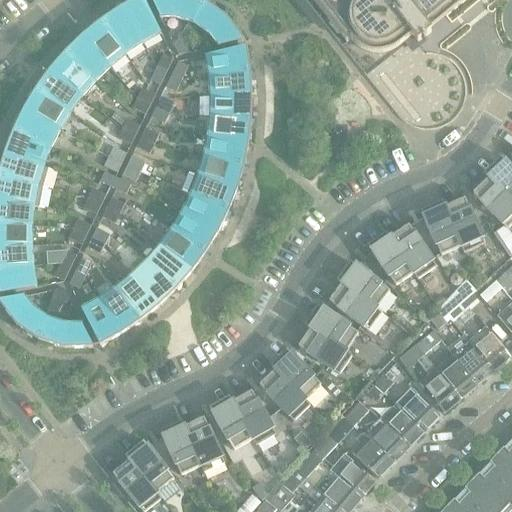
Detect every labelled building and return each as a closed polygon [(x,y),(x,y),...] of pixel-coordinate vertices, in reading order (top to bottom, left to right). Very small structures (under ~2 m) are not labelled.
[(143,0),(138,0),(121,10),(142,45),(160,35),(143,0)] [(174,19),(189,23),(193,25),(203,4),(190,0),(150,0),(159,18),(159,19),(174,19)] [(431,33),(429,31),(404,0),(391,0),(386,4),(383,0),(315,0),(339,29),(347,37),(357,43),(368,47),(379,48),(391,47),(402,43),(412,37),(417,44),(431,33)] [(404,0),(429,31),(468,0),(404,0)] [(226,20),(203,4),(193,25),(189,23),(179,38),(191,44),(197,27),(210,36),(218,48),(243,42),(226,20)] [(125,56),(142,45),(121,10),(101,23),(125,56)] [(110,69),(125,56),(101,23),(83,38),(110,69)] [(95,83),(110,69),(83,38),(65,54),(95,83)] [(187,54),(191,44),(179,38),(174,47),(178,56),(187,54)] [(206,57),(209,78),(249,73),(246,49),(206,57)] [(82,98),(95,83),(65,54),(50,72),(82,98)] [(163,55),(156,68),(166,73),(173,60),(163,55)] [(178,63),(172,76),(182,81),(188,68),(178,63)] [(160,86),(166,73),(156,68),(150,81),(160,86)] [(70,114),(82,98),(50,72),(36,92),(70,114)] [(251,97),(249,73),(209,78),(210,98),(251,97)] [(175,94),(182,81),(172,76),(165,89),(175,94)] [(142,90),(137,100),(150,106),(155,96),(142,90)] [(60,131),(70,114),(36,92),(24,112),(60,131)] [(250,120),(251,97),(210,98),(210,118),(250,120)] [(160,99),(155,109),(169,115),(173,106),(160,99)] [(145,116),(150,106),(137,100),(132,109),(145,116)] [(164,125),(169,115),(155,109),(151,118),(164,125)] [(51,150),(60,131),(24,112),(13,133),(51,150)] [(116,113),(111,119),(121,126),(126,120),(116,113)] [(248,144),(250,120),(210,118),(208,138),(248,144)] [(127,120),(122,130),(135,136),(140,127),(127,120)] [(145,129),(141,139),(154,146),(159,136),(145,129)] [(130,146),(135,136),(122,130),(117,140),(130,146)] [(43,168),(51,150),(13,133),(5,155),(43,168)] [(243,167),(248,144),(208,138),(204,158),(243,167)] [(149,155),(154,146),(141,139),(136,149),(149,155)] [(113,148),(108,158),(121,164),(126,155),(113,148)] [(53,171),(43,168),(5,155),(0,171),(0,178),(47,190),(53,171)] [(132,157),(127,167),(140,174),(145,164),(132,157)] [(117,174),(121,164),(108,158),(103,168),(117,174)] [(237,190),(243,167),(204,158),(198,177),(237,190)] [(483,175),(488,180),(489,179),(511,203),(511,171),(500,158),(483,175)] [(135,183),(140,174),(127,167),(122,177),(135,183)] [(100,183),(113,189),(117,179),(104,173),(100,183)] [(198,177),(191,196),(228,212),(237,190),(198,177)] [(47,191),(47,190),(0,178),(0,202),(34,207),(44,209),(47,191)] [(130,186),(117,179),(113,189),(126,196),(130,186)] [(511,225),(511,203),(489,179),(488,180),(473,195),(507,230),(511,225)] [(92,190),(88,200),(101,206),(106,197),(92,190)] [(218,233),(228,212),(191,196),(182,214),(218,233)] [(111,199),(106,209),(120,215),(124,206),(111,199)] [(96,216),(101,206),(88,200),(83,209),(96,216)] [(464,200),(445,209),(444,209),(461,248),(460,248),(463,255),(484,245),(464,200)] [(0,225),(32,227),(34,207),(0,202),(0,225)] [(441,257),(460,248),(461,248),(444,209),(445,209),(442,202),(421,212),(441,257)] [(115,225),(120,215),(106,209),(102,219),(115,225)] [(206,254),(218,233),(182,214),(172,231),(206,254)] [(78,220),(73,230),(86,237),(91,227),(78,220)] [(0,248),(31,248),(32,227),(0,225),(0,248)] [(408,227),(390,239),(390,240),(414,274),(413,275),(417,281),(436,268),(408,227)] [(81,246),(86,237),(73,230),(68,240),(81,246)] [(96,230),(91,239),(105,246),(109,236),(96,230)] [(511,239),(505,230),(495,237),(509,258),(511,255),(511,239)] [(192,273),(206,254),(172,231),(160,247),(192,273)] [(395,287),(413,275),(414,274),(390,240),(390,239),(386,233),(367,246),(395,287)] [(100,255),(105,246),(91,239),(87,249),(100,255)] [(176,291),(192,273),(160,247),(146,263),(176,291)] [(0,248),(0,271),(33,268),(31,248),(0,248)] [(66,252),(47,253),(47,266),(60,265),(66,252)] [(66,252),(60,265),(70,270),(76,256),(66,252)] [(82,259),(75,272),(85,277),(92,264),(82,259)] [(159,307),(176,291),(146,263),(132,277),(159,307)] [(336,282),(342,286),(342,285),(376,310),(389,293),(350,263),(336,282)] [(63,283),(70,270),(60,265),(54,278),(63,283)] [(0,295),(36,288),(33,268),(0,271),(0,295)] [(511,275),(507,271),(493,284),(501,293),(511,282),(511,275)] [(79,290),(85,277),(75,272),(69,285),(79,290)] [(452,286),(457,287),(461,285),(462,280),(460,275),(455,274),(451,277),(449,282),(452,286)] [(140,322),(159,307),(132,277),(116,289),(140,322)] [(466,281),(456,292),(471,311),(479,304),(472,296),(476,292),(466,281)] [(501,293),(493,284),(479,298),(487,306),(501,293)] [(382,314),(376,310),(342,285),(342,286),(329,303),(368,333),(382,314)] [(121,335),(140,322),(116,289),(99,300),(121,335)] [(54,291),(51,301),(62,307),(68,298),(63,290),(54,291)] [(474,315),(471,311),(456,292),(441,308),(450,320),(452,324),(459,318),(463,324),(474,315)] [(0,304),(15,325),(38,341),(48,321),(52,322),(62,307),(51,301),(45,318),(32,309),(23,297),(0,302),(0,304)] [(434,302),(439,310),(441,308),(446,303),(441,297),(434,302)] [(99,347),(121,335),(99,300),(81,310),(99,347)] [(511,303),(496,317),(511,335),(511,303)] [(304,327),(310,331),(311,330),(345,354),(346,353),(358,335),(317,307),(304,327)] [(437,330),(450,320),(441,308),(437,313),(438,314),(430,321),(437,330)] [(68,326),(52,322),(48,321),(38,341),(64,349),(93,349),(82,326),(68,326)] [(485,329),(469,342),(494,373),(510,360),(485,329)] [(352,357),(346,353),(345,354),(311,330),(310,331),(298,348),(339,376),(352,357)] [(433,333),(416,347),(423,356),(441,342),(433,333)] [(453,356),(452,357),(476,388),(494,373),(469,342),(452,355),(453,356)] [(407,370),(423,356),(416,347),(399,360),(407,370)] [(270,367),(275,372),(304,402),(305,401),(321,386),(287,351),(270,367)] [(452,357),(435,371),(460,401),(476,388),(452,357)] [(443,415),(460,401),(435,371),(418,385),(443,415)] [(310,407),(305,401),(304,402),(275,372),(259,387),(293,423),(310,407)] [(394,378),(389,373),(385,377),(391,382),(394,378)] [(385,376),(375,387),(384,395),(393,384),(391,382),(385,377),(385,376)] [(376,403),(384,395),(375,387),(367,395),(376,403)] [(410,390),(395,406),(424,434),(439,418),(410,390)] [(251,393),(233,404),(232,404),(253,441),(252,441),(256,447),(276,436),(251,393)] [(233,452),(252,441),(253,441),(232,404),(233,404),(229,397),(209,409),(233,452)] [(359,404),(344,421),(352,429),(367,412),(359,404)] [(395,406),(380,421),(379,421),(409,450),(424,434),(395,406)] [(204,420),(184,429),(183,429),(201,467),(200,468),(203,474),(224,465),(204,420)] [(365,439),(366,440),(367,439),(393,465),(409,450),(379,421),(380,421),(379,420),(366,433),(368,436),(365,439)] [(344,421),(328,438),(337,446),(352,429),(344,421)] [(181,422),(180,423),(160,432),(181,477),(200,468),(201,467),(183,429),(184,429),(181,422)] [(312,445),(301,434),(293,441),(304,452),(312,445)] [(320,463),(337,446),(328,438),(312,455),(320,463)] [(378,481),(393,465),(367,439),(366,440),(352,455),(378,481)] [(125,457),(129,463),(130,462),(156,495),(157,494),(174,481),(143,442),(125,457)] [(503,450),(502,451),(511,460),(511,449),(508,454),(503,450)] [(478,476),(477,477),(511,509),(511,508),(511,460),(502,451),(489,464),(493,469),(483,480),(478,476)] [(312,455),(296,472),(305,480),(320,463),(312,455)] [(331,473),(331,474),(337,480),(361,501),(376,484),(344,457),(330,473),(331,473)] [(146,511),(161,500),(157,494),(156,495),(130,462),(129,463),(113,476),(141,511),(146,511)] [(314,488),(305,480),(296,472),(282,487),(281,488),(290,496),(298,488),(317,504),(310,511),(340,511),(323,497),(316,490),(314,489),(314,488)] [(325,481),(324,480),(316,490),(323,497),(340,511),(351,511),(361,501),(337,480),(331,474),(325,481)] [(453,502),(452,503),(461,511),(503,511),(508,507),(511,510),(511,509),(477,477),(464,490),(469,495),(458,506),(453,502)] [(262,502),(268,496),(261,484),(252,489),(262,502)] [(267,503),(265,505),(272,511),(275,511),(290,496),(281,488),(282,487),(279,485),(264,501),(267,503)] [(252,496),(237,511),(253,511),(261,503),(252,496)] [(461,511),(452,503),(443,511),(461,511)]
